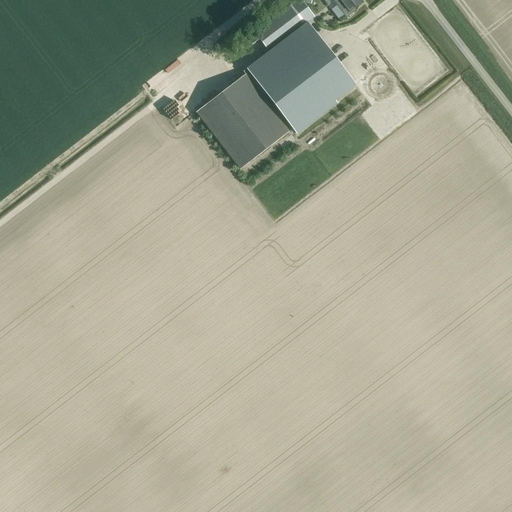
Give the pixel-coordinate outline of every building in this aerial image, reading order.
[(269,51),(314,17),(300,0),(296,0),(255,32),(269,51)] [(360,0),(332,0),(346,18),(356,11),(353,8),(361,2),(360,0)] [(249,39),(244,41),(247,48),(252,46),(249,39)] [(325,46),(264,93),(294,132),(355,85),(325,46)] [(381,61),(377,63),(386,76),(390,73),(381,61)] [(245,75),(196,112),(240,168),(288,131),(245,75)]
